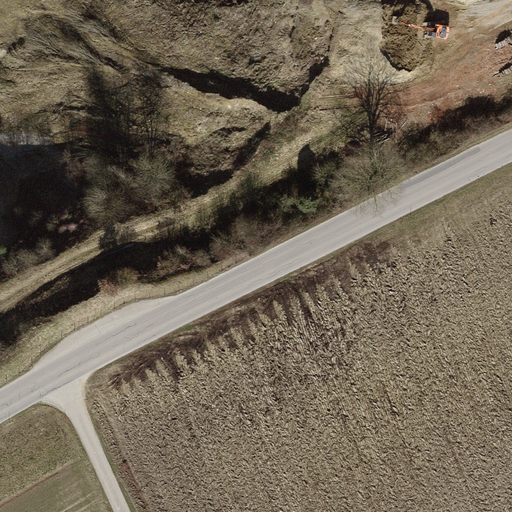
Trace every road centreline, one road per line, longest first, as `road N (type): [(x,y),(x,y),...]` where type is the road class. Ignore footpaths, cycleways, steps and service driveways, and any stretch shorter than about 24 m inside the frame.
road 1 (tertiary): [(0,406),(511,147)]
road 2 (track): [(59,370),(123,511)]
